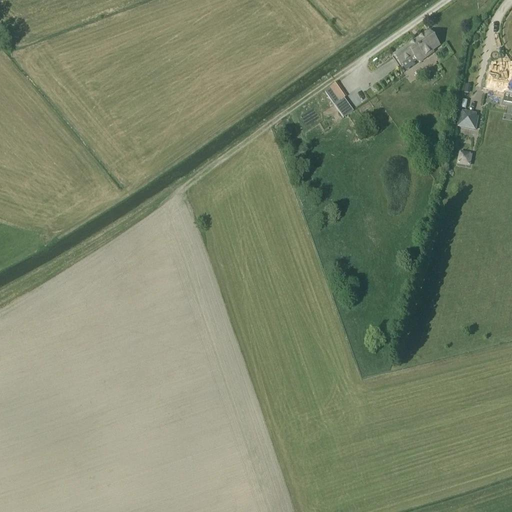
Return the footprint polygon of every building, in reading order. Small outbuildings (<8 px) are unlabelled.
[(407,47),(393,57),(400,67),(414,58),(417,63),(418,62),(419,63),(432,53),(431,51),(437,47),(438,48),(439,47),(429,33),(408,48),(407,47)] [(489,78),(487,89),(503,93),(511,95),(511,67),(508,67),(505,81),(489,78)] [(337,84),(329,90),(339,104),(347,99),(337,84)] [(459,115),(456,127),(474,131),(477,119),(473,118),(473,117),(463,115),(463,116),(459,115)] [(459,165),(469,167),(471,156),(461,155),(459,165)]
